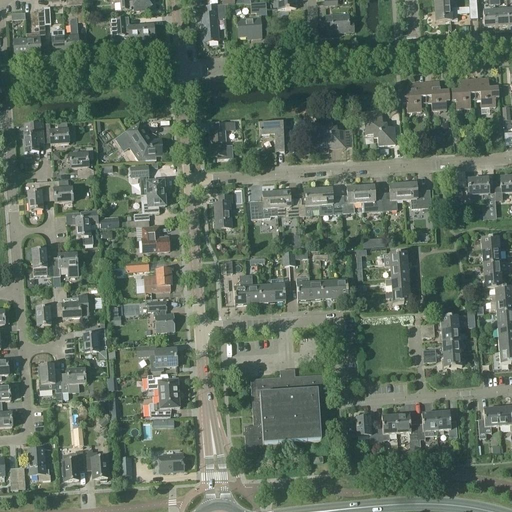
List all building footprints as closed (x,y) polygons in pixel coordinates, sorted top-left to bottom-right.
[(131,0),(133,13),(151,12),(149,0),(131,0)] [(276,0),(277,12),(295,10),(294,0),(276,0)] [(432,0),(434,11),(456,10),(456,3),(449,4),(449,0),(432,0)] [(477,21),(475,0),(467,0),(468,9),(469,22),(477,21)] [(266,17),(265,4),(250,5),(251,15),(258,15),(258,18),(266,17)] [(203,44),(218,43),(216,15),(219,15),(218,7),(205,8),(206,16),(201,16),(203,44)] [(456,10),(434,11),(434,24),(456,22),(456,17),(469,16),(468,9),(456,10)] [(78,55),(76,24),(84,23),(83,10),(75,11),(76,21),(69,21),(70,38),(64,39),(65,56),(78,55)] [(496,29),(509,28),(508,11),(495,12),(496,29)] [(483,30),(496,29),(495,12),(482,13),(483,30)] [(348,24),(348,16),(325,17),(326,35),(338,35),(338,33),(341,33),(341,34),(353,34),(352,24),(348,24)] [(128,27),(128,19),(110,20),(110,29),(112,29),(112,36),(117,36),(124,36),(124,34),(129,33),(129,42),(144,40),(145,45),(152,45),(151,40),(153,40),(152,27),(138,28),(138,26),(128,27)] [(261,40),(260,20),(237,22),(238,39),(253,38),(253,41),(261,40)] [(26,41),(27,58),(40,58),(38,35),(25,36),(26,41)] [(52,57),(65,56),(64,39),(51,40),(52,57)] [(14,59),(27,58),(26,41),(12,42),(14,59)] [(473,81),(475,103),(480,102),(480,110),(494,109),(494,100),(498,99),(497,89),(488,90),(487,80),(473,81)] [(468,103),(475,103),(473,81),(458,82),(459,92),(450,92),(451,103),(454,103),(455,111),(469,110),(468,103)] [(424,84),(425,106),(430,106),(430,113),(445,112),(444,104),(449,104),(448,92),(439,93),(438,83),(424,84)] [(420,107),(425,106),(424,84),(409,85),(410,95),(401,96),(402,106),(405,106),(406,115),(420,114),(420,107)] [(382,130),(381,112),(357,113),(358,124),(365,123),(365,137),(377,136),(377,147),(395,146),(394,129),(382,130)] [(333,133),(331,117),(316,118),(316,123),(315,123),(316,140),(327,139),(328,150),(353,149),(352,132),(333,133)] [(274,137),(275,155),(284,155),(282,123),(258,125),(259,138),(274,137)] [(50,145),(50,147),(68,146),(66,125),(57,125),(58,133),(49,133),(49,125),(42,126),(44,145),(50,145)] [(233,125),(214,126),(214,133),(209,134),(211,159),(218,158),(218,161),(232,160),(232,148),(226,149),(225,133),(234,132),(233,125)] [(23,137),(24,155),(38,154),(37,145),(44,145),(42,126),(35,126),(28,126),(29,137),(23,137)] [(105,142),(111,136),(105,130),(99,135),(105,142)] [(134,145),(126,134),(114,141),(122,153),(131,147),(134,151),(136,152),(138,152),(142,158),(161,157),(160,142),(152,142),(150,143),(149,142),(145,137),(134,145)] [(406,145),(414,145),(414,136),(405,136),(406,145)] [(92,150),(86,151),(86,156),(69,157),(70,173),(77,173),(77,180),(93,179),(93,172),(88,173),(87,162),(92,162),(92,150)] [(147,197),(164,196),(163,183),(154,183),(154,181),(147,182),(147,178),(148,178),(147,168),(130,169),(130,179),(139,179),(140,197),(147,197)] [(500,190),(494,190),(495,202),(495,203),(501,203),(501,196),(511,195),(511,179),(500,180),(500,190)] [(487,182),(487,181),(467,183),(468,198),(484,197),(486,222),(496,221),(495,203),(495,202),(488,203),(487,182)] [(59,183),(46,184),(48,203),(54,203),(54,205),(72,204),(71,190),(59,191),(59,183)] [(46,184),(33,185),(33,194),(27,195),(28,213),(42,212),(42,204),(48,203),(46,184)] [(402,187),(403,203),(410,202),(411,212),(430,210),(429,193),(416,194),(416,186),(402,187)] [(396,203),(403,203),(402,187),(389,188),(389,196),(381,196),(382,214),(397,213),(396,203)] [(382,214),(380,192),(374,193),(373,189),(360,190),(361,206),(369,205),(369,214),(374,214),(382,214)] [(353,206),(361,206),(360,190),(346,191),(347,199),(339,199),(340,217),(349,216),(349,215),(354,215),(353,206)] [(340,217),(339,199),(331,200),(331,192),(317,193),(318,208),(326,208),(327,218),(340,217)] [(311,209),(318,208),(317,193),(304,194),(304,201),(297,202),(298,219),(306,219),(306,218),(311,218),(311,209)] [(298,219),(297,202),(289,202),(289,195),(275,196),(277,218),(283,218),(284,220),(290,219),(290,220),(298,219)] [(142,216),(148,215),(158,215),(157,209),(165,208),(164,196),(147,197),(140,197),(141,203),(142,216)] [(270,219),(277,218),(275,196),(261,197),(262,204),(249,205),(250,223),(270,222),(270,219)] [(215,232),(230,231),(229,205),(231,205),(230,199),(217,199),(218,206),(213,206),(215,232)] [(77,221),(75,221),(76,240),(82,239),(83,247),(93,246),(92,239),(90,239),(89,221),(96,220),(96,214),(77,215),(77,221)] [(142,216),(135,216),(135,224),(149,223),(148,215),(142,216)] [(114,221),(100,222),(100,232),(115,231),(114,221)] [(158,241),(157,229),(142,231),(143,242),(142,242),(143,255),(168,253),(167,240),(158,241)] [(480,254),(499,253),(498,240),(479,241),(480,254)] [(53,279),(52,259),(51,251),(31,253),(33,278),(47,277),(47,279),(53,279)] [(481,267),(500,265),(499,253),(480,254),(481,267)] [(287,256),(288,267),(296,267),(295,255),(287,256)] [(52,259),(53,279),(59,278),(58,271),(77,270),(76,256),(57,257),(58,259),(52,259)] [(389,270),(407,268),(406,256),(383,257),(384,269),(389,268),(389,270)] [(226,276),(232,275),(231,263),(225,263),(225,266),(221,266),(221,276),(226,275),(226,276)] [(127,273),(143,272),(142,264),(126,265),(127,273)] [(482,279),(501,278),(500,265),(481,267),(482,279)] [(390,282),(408,281),(407,268),(389,270),(390,282)] [(156,279),(144,280),(145,296),(169,294),(169,291),(170,291),(169,273),(156,274),(156,279)] [(234,309),(246,308),(244,277),(238,278),(239,291),(232,291),(234,309)] [(259,308),(258,289),(251,290),(250,277),(244,277),(246,308),(259,308)] [(501,291),(501,290),(501,278),(482,279),(483,293),(493,292),(493,291),(501,291)] [(295,287),(297,305),(309,304),(307,286),(307,281),(296,282),(296,287),(295,287)] [(391,295),(409,294),(408,281),(390,282),(391,295)] [(270,283),(270,288),(272,307),(284,306),(283,288),(276,288),(276,282),(270,283)] [(333,284),(335,303),(347,302),(346,283),(333,284)] [(322,303),(335,303),(333,284),(321,285),(322,303)] [(309,304),(322,303),(321,285),(307,286),(309,304)] [(55,299),(56,318),(62,317),(62,321),(80,320),(80,314),(87,313),(86,297),(78,298),(79,306),(66,306),(65,288),(54,289),(55,299)] [(259,308),(272,307),(270,288),(258,289),(259,308)] [(494,304),(511,302),(511,298),(511,290),(501,290),(501,291),(493,291),(493,292),(494,304)] [(409,294),(391,295),(392,308),(410,306),(409,294)] [(489,298),(479,299),(480,308),(490,307),(489,298)] [(49,318),(56,318),(55,299),(50,299),(42,300),(43,310),(36,311),(37,328),(50,327),(49,318)] [(120,302),(121,316),(142,315),(142,301),(120,302)] [(495,316),(511,314),(511,302),(494,304),(495,316)] [(164,317),(163,313),(166,313),(165,304),(146,305),(147,314),(154,314),(154,317),(155,317),(156,335),(173,334),(172,316),(164,317)] [(117,311),(109,311),(110,321),(117,320),(117,311)] [(496,329),(511,327),(511,314),(495,316),(496,329)] [(440,333),(458,332),(457,319),(439,320),(440,333)] [(497,341),(511,340),(511,327),(496,329),(497,341)] [(85,338),(83,338),(84,356),(98,355),(99,363),(105,362),(104,331),(85,332),(85,338)] [(441,346),(459,344),(458,332),(440,333),(441,346)] [(498,354),(511,352),(511,340),(497,341),(498,354)] [(441,358),(460,357),(459,344),(441,346),(441,358)] [(156,347),(136,350),(137,361),(150,360),(151,373),(163,372),(163,370),(176,369),(175,352),(156,353),(156,347)] [(511,352),(498,354),(499,367),(511,365),(511,352)] [(460,357),(441,358),(442,371),(461,370),(460,357)] [(0,377),(8,377),(7,363),(0,363),(0,377)] [(62,394),(60,375),(54,376),(53,368),(39,368),(39,370),(37,370),(38,377),(40,377),(41,392),(56,391),(57,395),(62,394)] [(60,375),(62,394),(80,393),(79,386),(85,386),(84,372),(66,373),(66,375),(60,375)] [(294,380),(294,376),(286,376),(286,377),(279,377),(280,381),(250,383),(252,429),(243,429),(245,456),(263,455),(263,448),(321,444),(321,435),(329,435),(324,378),(294,380)] [(158,398),(178,397),(177,383),(166,384),(165,377),(147,378),(148,392),(158,391),(158,398)] [(0,409),(2,410),(2,404),(10,403),(9,389),(0,389),(0,409)] [(178,397),(158,398),(159,405),(148,406),(149,421),(168,420),(167,412),(179,411),(178,397)] [(117,401),(108,402),(110,423),(118,422),(117,401)] [(2,410),(0,409),(0,429),(11,429),(10,415),(3,416),(2,410)] [(510,410),(496,411),(498,429),(509,428),(510,436),(511,436),(511,435),(511,419),(511,420),(510,410)] [(77,411),(69,411),(69,419),(77,419),(77,411)] [(483,422),(478,423),(479,438),(479,441),(485,440),(485,435),(491,435),(490,430),(498,429),(496,411),(482,412),(483,422)] [(435,416),(436,434),(450,433),(450,440),(456,439),(455,424),(449,424),(449,415),(435,416)] [(424,435),(436,434),(435,416),(421,417),(421,426),(415,426),(417,442),(419,442),(424,441),(424,435)] [(417,442),(415,426),(409,427),(409,418),(395,419),(396,437),(410,436),(411,442),(417,442)] [(383,438),(396,437),(395,419),(381,420),(381,429),(376,429),(377,445),(384,445),(383,438)] [(350,440),(361,440),(370,439),(370,446),(377,445),(376,429),(369,430),(369,421),(354,422),(355,430),(349,430),(350,440)] [(156,434),(155,439),(149,439),(149,443),(159,444),(161,435),(156,434)] [(44,471),(43,452),(28,453),(30,478),(38,477),(39,483),(50,482),(49,471),(44,471)] [(92,453),(85,453),(86,473),(92,472),(93,481),(107,481),(106,460),(97,461),(97,455),(92,455),(92,453)] [(65,472),(66,484),(81,483),(80,472),(83,472),(82,454),(75,454),(75,457),(71,457),(71,461),(63,462),(64,473),(65,472)] [(184,473),(183,469),(183,456),(158,457),(159,475),(166,474),(184,473)] [(131,461),(119,461),(120,480),(132,480),(131,461)]
